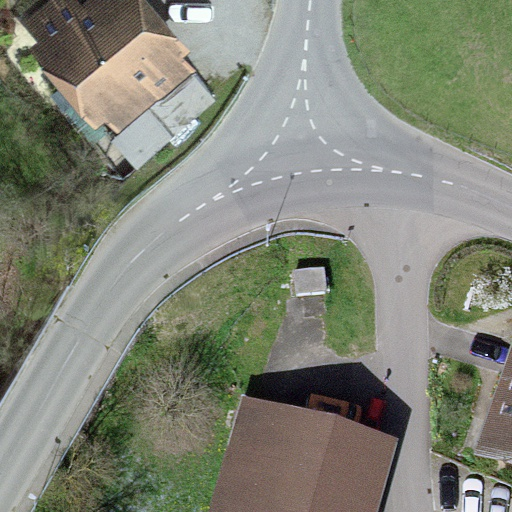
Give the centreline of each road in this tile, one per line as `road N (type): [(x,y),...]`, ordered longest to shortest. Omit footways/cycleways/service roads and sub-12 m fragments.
road 1 (unclassified): [(0,481),(130,267),(196,210),(308,140)]
road 2 (unclassified): [(511,205),(308,140)]
road 3 (unclassified): [(308,140),(314,0)]
